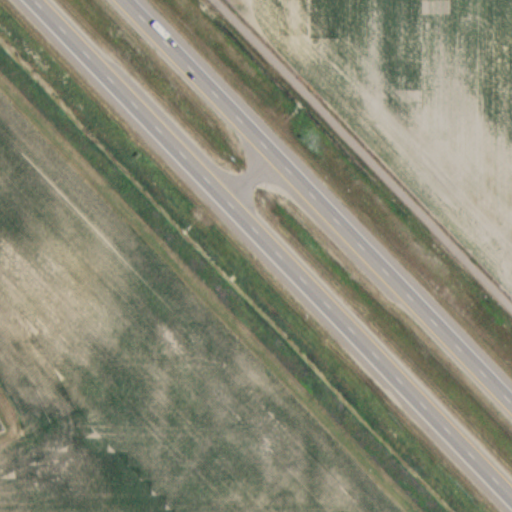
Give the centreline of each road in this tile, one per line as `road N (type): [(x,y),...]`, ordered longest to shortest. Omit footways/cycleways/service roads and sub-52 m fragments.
road 1 (motorway): [(35,0),(511,497)]
road 2 (motorway): [(511,399),(129,0)]
